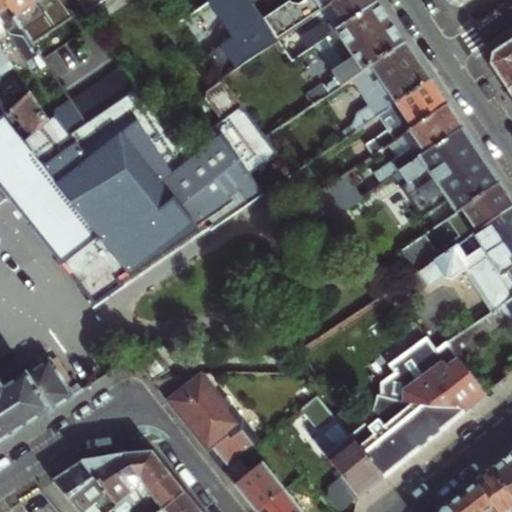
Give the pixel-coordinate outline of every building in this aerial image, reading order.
[(0,0),(42,62),(75,111),(83,123),(116,101),(64,23),(69,20),(55,0),(0,0)] [(0,0),(0,36),(5,33),(29,70),(42,62),(0,0)] [(304,0),(296,5),(291,4),(290,2),(261,20),(248,0),(211,0),(177,22),(219,79),(276,40),(315,15),(337,0),(304,0)] [(337,0),(315,15),(322,26),(284,51),(291,63),(315,47),(378,4),(375,0),(337,0)] [(393,27),(378,4),(315,47),(332,72),(330,74),(334,79),(323,87),(321,84),(304,95),(311,107),(350,80),(404,43),(393,27)] [(282,49),(276,40),(219,79),(221,81),(225,87),(282,49)] [(419,65),(404,43),(350,80),(367,105),(357,112),(352,124),(341,132),(345,137),(372,119),(430,80),(419,65)] [(509,92),(511,90),(511,44),(494,56),(492,67),(504,85),(509,92)] [(0,74),(10,68),(0,53),(0,74)] [(430,80),(372,119),(379,129),(362,140),(365,145),(357,151),(364,161),(388,145),(447,106),(439,95),(430,80)] [(204,100),(219,121),(239,106),(225,87),(221,81),(205,92),(204,100)] [(252,175),(276,156),(239,106),(219,121),(217,123),(223,132),(172,170),(121,98),(116,101),(83,123),(75,111),(59,121),(53,114),(45,120),(28,95),(5,115),(0,118),(0,190),(94,309),(209,232),(204,225),(206,224),(204,222),(208,219),(214,228),(268,195),(252,175)] [(447,106),(388,145),(396,158),(373,174),(381,184),(393,176),(462,129),(456,119),(447,106)] [(462,129),(393,176),(422,219),(447,202),(455,214),(499,184),(483,159),(462,129)] [(344,175),(308,199),(326,222),(361,198),(344,175)] [(499,184),(455,214),(447,219),(458,236),(437,250),(425,233),(399,251),(415,273),(420,270),(511,208),(511,203),(508,198),(499,184)] [(511,208),(420,270),(430,285),(445,275),(447,277),(453,278),(465,269),(494,311),(511,299),(511,208)] [(511,299),(494,311),(447,343),(463,365),(480,353),(475,346),(481,332),(509,315),(511,319),(511,299)] [(474,406),(436,350),(428,338),(388,367),(395,376),(382,385),(382,396),(423,406),(441,410),(461,409),(464,413),(474,406)] [(463,365),(447,343),(436,350),(474,406),(485,397),(463,365)] [(134,360),(152,382),(171,373),(151,348),(134,360)] [(0,446),(84,392),(79,384),(70,390),(49,361),(40,367),(33,358),(0,380),(0,446)] [(192,433),(225,473),(263,443),(245,420),(244,420),(236,409),(232,412),(205,376),(152,382),(192,433)] [(374,487),(383,479),(345,430),(321,399),(305,411),(324,436),(314,443),(345,482),(333,491),(331,500),(337,507),(346,507),(353,502),(357,507),(360,499),(374,487)] [(441,410),(423,406),(388,435),(367,410),(345,430),(383,479),(421,449),(464,413),(461,409),(441,410)] [(161,511),(185,494),(167,472),(153,454),(124,458),(146,484),(143,486),(140,505),(146,511),(161,511)] [(511,455),(493,471),(511,499),(511,455)] [(146,484),(124,458),(116,459),(106,460),(133,494),(126,499),(131,505),(134,503),(137,507),(140,505),(143,486),(146,484)] [(133,494),(106,460),(93,462),(83,463),(116,506),(113,509),(115,511),(129,511),(137,507),(134,503),(131,505),(126,499),(133,494)] [(116,506),(83,463),(64,475),(55,481),(82,511),(109,511),(113,509),(116,506)] [(255,511),(261,511),(285,493),(264,466),(236,487),(247,502),(255,511)] [(511,511),(511,499),(493,471),(478,482),(495,507),(488,511),(511,511)] [(461,496),(473,511),(488,511),(495,507),(478,482),(466,492),(461,496)] [(300,511),(285,493),(261,511),(300,511)] [(199,511),(185,494),(161,511),(199,511)] [(440,511),(473,511),(461,496),(448,506),(440,511)]
